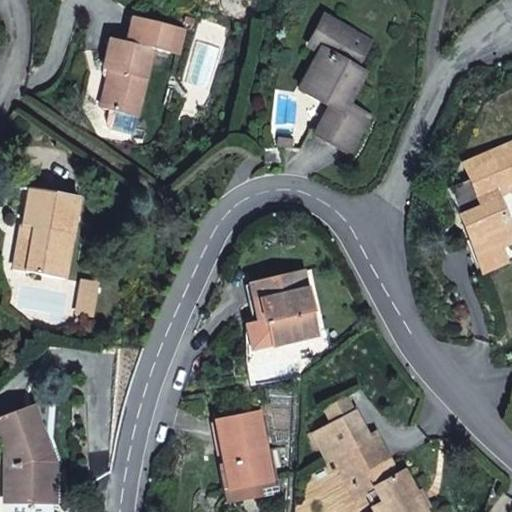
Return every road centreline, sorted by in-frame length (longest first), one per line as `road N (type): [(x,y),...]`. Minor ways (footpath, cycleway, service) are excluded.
road 1 (unclassified): [(360,246),(300,200),(251,200),(212,226),(138,424),(122,511)]
road 2 (residential): [(360,246),(410,133),(461,56),(511,25)]
road 3 (unclassified): [(511,458),(407,353),(360,246)]
